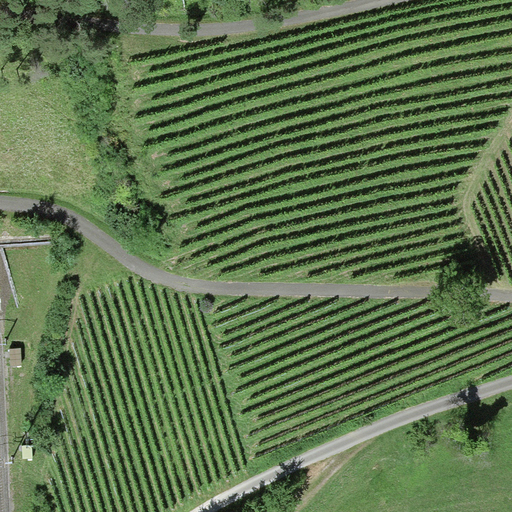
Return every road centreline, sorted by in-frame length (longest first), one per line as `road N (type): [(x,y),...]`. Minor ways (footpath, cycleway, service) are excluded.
road 1 (track): [(511,295),(186,286),(117,258),(51,208),(0,200)]
road 2 (track): [(0,15),(90,28),(222,30),(381,0)]
road 3 (track): [(511,382),(308,456),(207,511)]
